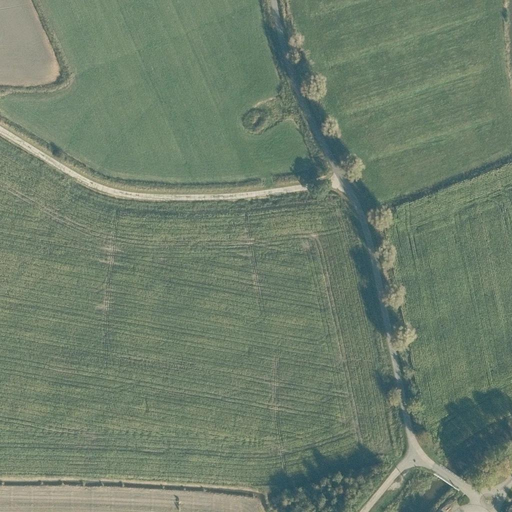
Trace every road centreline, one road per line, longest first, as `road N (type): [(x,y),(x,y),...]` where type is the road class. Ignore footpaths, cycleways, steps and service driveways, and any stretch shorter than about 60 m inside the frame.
road 1 (unclassified): [(417,453),(367,226),(300,88),(276,0)]
road 2 (track): [(0,130),(107,190),(178,207),(345,179)]
